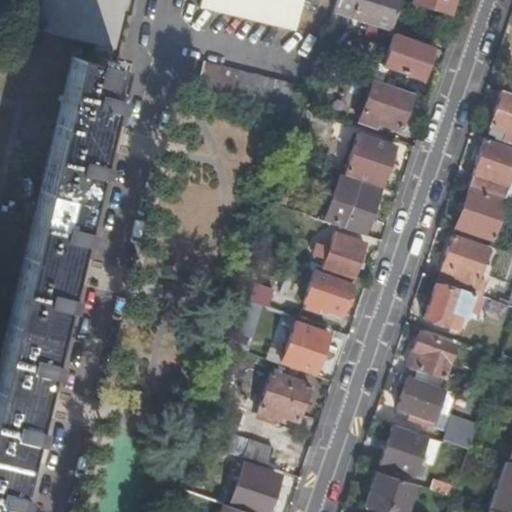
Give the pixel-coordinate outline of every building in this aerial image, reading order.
[(124,0),(43,0),(36,29),(113,48),(124,0)] [(201,0),(199,7),(294,30),(299,9),(301,0),(201,0)] [(318,0),(301,0),(299,9),(315,13),(318,0)] [(398,0),(336,0),(333,11),(388,28),(392,18),(398,0)] [(452,0),(412,0),(448,13),(452,0)] [(431,48),(394,36),(384,66),(420,79),(427,61),(428,57),(429,55),(431,48)] [(90,60),(71,57),(0,352),(0,511),(26,511),(30,497),(15,494),(28,440),(43,443),(62,364),(47,361),(60,308),(74,312),(94,232),(79,228),(92,176),(107,179),(126,99),(111,96),(118,67),(109,65),(111,58),(92,53),(90,60)] [(205,61),(203,61),(196,89),(197,89),(299,115),(306,88),(204,62),(205,61)] [(400,130),(412,93),(373,80),(359,122),(375,128),(378,123),(400,130)] [(511,95),(501,92),(489,127),(503,132),(501,140),(511,143),(511,95)] [(331,118),(302,108),(299,120),(328,129),(331,118)] [(393,147),(357,134),(344,172),(380,185),(393,147)] [(511,168),(511,148),(485,139),(469,187),(502,198),(511,168)] [(511,168),(502,198),(511,201),(511,168)] [(357,185),(359,181),(338,174),(323,218),(342,225),(357,185)] [(289,187),(279,183),(272,204),(283,208),(289,187)] [(377,192),(357,185),(342,225),(363,232),(369,215),(374,216),(379,201),(375,199),(377,192)] [(504,201),(468,189),(455,227),(491,239),(504,201)] [(323,236),(328,223),(307,216),(303,229),(323,236)] [(320,271),(351,281),(355,268),(361,270),(366,257),(360,255),(364,243),(333,232),(328,247),(324,246),(322,250),(326,252),(320,271)] [(452,238),(437,281),(458,288),(475,294),(482,296),(487,281),(478,278),(482,264),(488,249),(452,238)] [(491,267),(482,264),(478,278),(487,281),(491,267)] [(340,313),(351,284),(315,271),(304,301),(305,302),(303,308),(310,311),(313,304),(340,313)] [(243,299),(267,307),(273,291),(248,282),(243,299)] [(475,294),(458,288),(457,291),(436,284),(431,298),(429,305),(424,318),(456,330),(462,316),(467,318),(467,316),(475,294)] [(475,294),(467,316),(508,331),(511,319),(511,306),(508,305),(482,296),(475,294)] [(328,333),(294,321),(280,362),(314,374),(328,333)] [(453,339),(424,329),(422,335),(451,344),(453,339)] [(406,365),(412,367),(443,378),(454,345),(451,344),(422,335),(418,333),(413,350),(411,350),(406,365)] [(412,367),(408,376),(440,387),(443,378),(412,367)] [(309,385),(270,372),(258,408),(297,421),(309,385)] [(455,395),(407,379),(395,414),(438,430),(445,412),(449,413),(455,395)] [(442,441),(467,450),(476,423),(451,415),(442,441)] [(425,437),(391,425),(378,464),(411,475),(425,437)] [(256,462),(281,470),(286,453),(261,445),(256,462)] [(511,484),(511,465),(509,464),(503,481),(507,483),(511,484)] [(256,511),(266,511),(278,479),(260,473),(261,467),(254,465),(253,471),(242,467),(230,503),(256,511)] [(403,511),(414,484),(376,471),(365,505),(385,511),(403,511)] [(437,492),(451,497),(457,480),(443,475),(437,492)] [(511,511),(511,484),(507,483),(497,511),(498,511),(511,511)] [(247,511),(222,503),(219,511),(247,511)]
